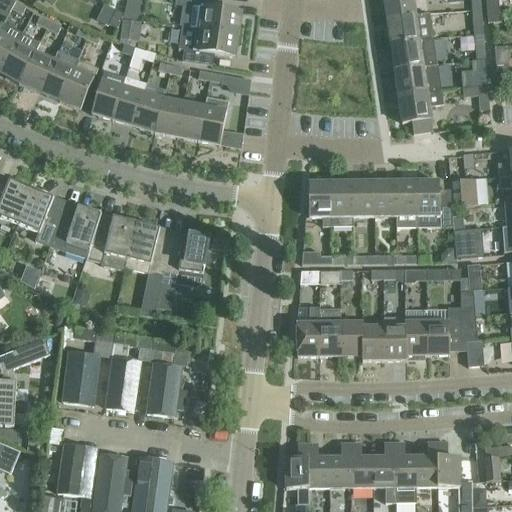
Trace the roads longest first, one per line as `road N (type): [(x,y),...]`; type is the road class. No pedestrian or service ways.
road 1 (residential): [(271,202),(97,167),(0,127)]
road 2 (residential): [(270,400),(308,387),(511,378)]
road 3 (residential): [(511,417),(304,425)]
road 4 (residential): [(271,202),(294,0)]
road 5 (residential): [(250,398),(271,202)]
road 6 (residential): [(244,454),(63,427)]
